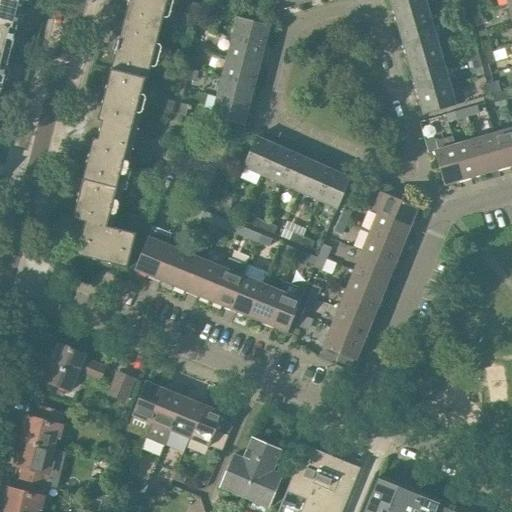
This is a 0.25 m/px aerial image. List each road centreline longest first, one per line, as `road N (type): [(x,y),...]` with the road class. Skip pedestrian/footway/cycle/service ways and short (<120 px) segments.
road 1 (residential): [(359,418),(6,279)]
road 2 (residential): [(427,187),(268,120),(267,94),(286,30),(346,7),(380,21)]
road 3 (residential): [(6,279),(77,0)]
road 4 (residential): [(359,418),(443,212)]
road 5 (residential): [(380,21),(427,187)]
road 6 (residential): [(511,480),(359,418)]
